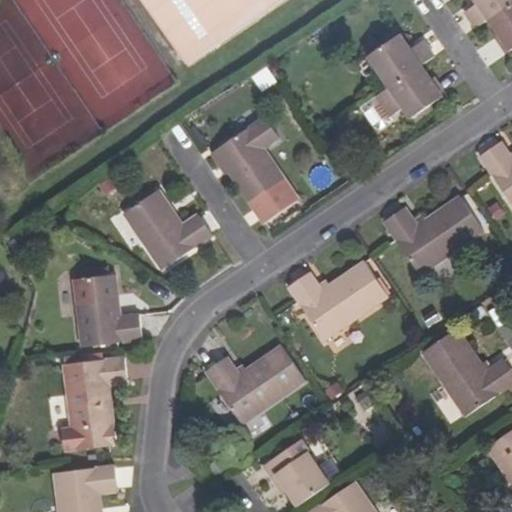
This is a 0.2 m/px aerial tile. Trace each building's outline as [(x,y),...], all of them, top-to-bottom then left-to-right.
[(142,0),(189,68),(289,0),(142,0)] [(511,0),(469,0),(477,11),(464,20),(474,36),(487,27),(511,10),(511,0)] [(511,53),(511,10),(487,27),(508,56),(511,53)] [(398,42),(367,64),(388,95),(420,74),(431,66),(421,49),(408,57),(398,42)] [(395,134),(439,104),(420,74),(388,95),(395,105),(382,114),(395,134)] [(279,146),(266,125),(212,161),(222,175),(225,173),(250,210),(285,186),(264,156),(279,146)] [(511,161),(511,162),(499,144),(478,158),(511,207),(511,161)] [(182,233),(160,198),(123,223),(160,278),(212,244),(197,223),(182,233)] [(480,234),(457,199),(416,227),(404,209),(383,223),(419,276),(480,234)] [(321,291),(309,273),(288,287),(324,339),(386,297),(362,263),(321,291)] [(117,323),(112,283),(70,288),(78,354),(139,347),(136,322),(117,323)] [(484,372),(456,331),(421,355),(464,417),(511,384),(511,373),(503,360),(484,372)] [(302,380),(279,345),(236,373),(225,355),(204,369),(241,422),(302,380)] [(122,389),(120,364),(59,371),(67,438),(109,434),(104,392),(122,389)] [(511,429),(485,448),(511,487),(511,429)] [(330,485),(302,443),(266,465),(273,477),(277,476),(297,506),(330,485)] [(114,499),(111,474),(51,480),(54,511),(96,511),(95,502),(114,499)] [(374,511),(355,484),(312,511),(374,511)]
